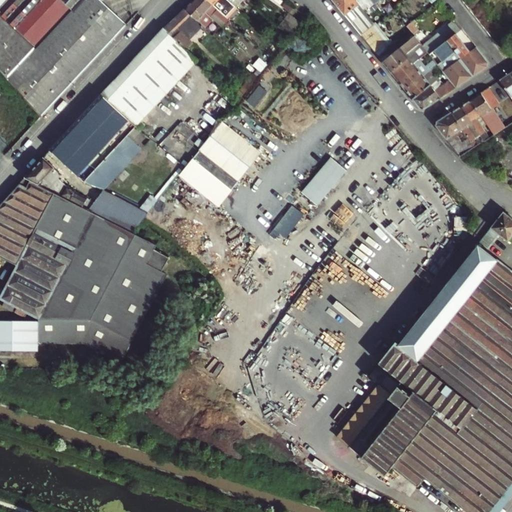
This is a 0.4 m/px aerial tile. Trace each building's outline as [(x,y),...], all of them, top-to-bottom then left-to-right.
[(126,26),(100,0),(0,0),(0,68),(43,118),(126,26)] [(193,0),(186,9),(204,25),(212,17),(209,14),(214,9),(223,18),(226,15),(218,9),(214,5),(208,0),(193,0)] [(238,7),(229,0),(208,0),(214,5),(218,0),(226,6),(227,5),(235,11),(238,7)] [(229,0),(238,7),(240,9),(244,4),(239,0),(229,0)] [(333,0),(351,22),(362,13),(364,15),(360,18),(361,20),(354,25),(363,36),(364,35),(376,25),(365,12),(356,0),(355,0),(333,0)] [(362,0),(355,0),(356,0),(365,12),(370,9),(362,0)] [(371,0),(355,0),(356,0),(355,0),(362,0),(370,9),(371,10),(376,6),(371,0)] [(229,10),(228,11),(222,5),(218,9),(226,15),(233,22),(237,17),(229,10)] [(171,28),(184,46),(204,25),(186,9),(166,29),(171,28)] [(290,33),(299,24),(291,15),(282,24),(290,33)] [(426,50),(455,19),(423,45),(425,48),(426,50)] [(455,19),(426,50),(430,54),(430,55),(457,33),(463,29),(455,19)] [(376,25),(364,35),(373,43),(384,34),(376,25)] [(166,29),(105,95),(139,126),(141,124),(150,133),(165,116),(164,114),(179,98),(183,102),(195,90),(191,85),(209,66),(184,46),(171,28),(166,29)] [(471,52),(457,33),(430,55),(436,62),(438,64),(445,73),(471,52)] [(399,80),(421,62),(416,56),(413,52),(420,46),(423,50),(425,48),(423,45),(415,35),(383,60),(399,80)] [(413,52),(416,56),(423,50),(420,46),(413,52)] [(456,87),(488,66),(489,61),(477,47),(471,52),(445,73),(450,79),(456,87)] [(424,66),(421,62),(399,80),(407,89),(429,71),(432,68),(438,64),(436,62),(422,74),(419,70),(424,66)] [(433,75),(429,71),(407,89),(414,98),(431,84),(439,77),(436,73),(433,75)] [(511,75),(511,73),(501,80),(511,96),(511,75)] [(426,108),(456,87),(450,79),(435,91),(431,84),(414,98),(422,108),(426,108)] [(497,100),(489,87),(482,92),(490,105),(497,100)] [(482,92),(472,99),(491,128),(501,121),(490,105),(482,92)] [(115,177),(103,165),(118,149),(130,161),(142,148),(130,136),(139,126),(105,95),(54,150),(88,183),(97,173),(109,184),(115,177)] [(491,128),(472,99),(462,105),(481,134),(487,130),(491,128)] [(212,132),(228,108),(217,101),(201,125),(212,132)] [(481,134),(462,105),(452,112),(475,146),(480,143),(480,142),(477,137),(481,134)] [(475,146),(452,112),(439,121),(437,125),(448,139),(456,134),(462,143),(456,148),(462,155),(475,146)] [(245,176),(268,148),(229,115),(214,132),(205,143),(245,176)] [(504,127),(511,121),(511,116),(502,123),(504,127)] [(485,139),(491,136),(487,130),(481,134),(485,139)] [(103,165),(115,177),(130,161),(118,149),(103,165)] [(333,155),(304,191),(321,205),(350,169),(333,155)] [(45,159),(27,178),(50,190),(59,180),(63,176),(45,159)] [(97,173),(88,183),(104,190),(109,184),(97,173)] [(84,207),(62,196),(50,190),(27,178),(18,187),(7,197),(0,205),(0,257),(17,265),(0,299),(0,300),(5,303),(2,308),(13,313),(15,308),(17,309),(15,314),(20,316),(22,311),(38,319),(39,336),(87,334),(126,353),(165,274),(161,272),(170,258),(155,248),(157,244),(133,232),(91,210),(84,207)] [(62,196),(67,188),(59,180),(50,190),(62,196)] [(76,194),(77,193),(67,188),(62,196),(84,207),(89,200),(76,194)] [(149,212),(104,190),(95,203),(91,210),(133,232),(143,220),(149,212)] [(95,203),(89,200),(84,207),(91,210),(95,203)] [(511,238),(511,218),(504,212),(479,245),(485,249),(486,247),(489,249),(495,242),(492,239),(498,232),(510,241),(511,238)] [(511,270),(485,249),(479,245),(401,344),(397,342),(381,362),(370,376),(380,384),(393,394),(351,447),(387,475),(394,467),(417,485),(424,477),(469,511),(487,511),(511,482),(511,270)] [(393,394),(380,384),(339,438),(351,447),(393,394)]
